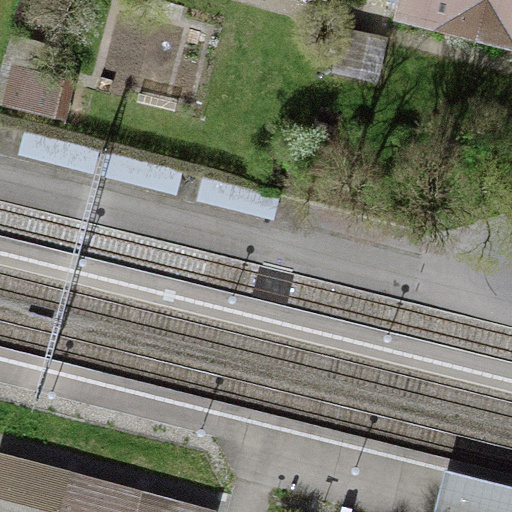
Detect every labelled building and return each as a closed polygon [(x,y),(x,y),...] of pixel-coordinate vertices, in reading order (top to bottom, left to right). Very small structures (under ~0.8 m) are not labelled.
[(511,0),(399,0),(393,21),(511,58),(511,0)] [(65,82),(26,71),(16,107),(55,118),(65,82)] [(24,130),(18,152),(177,194),(183,171),(24,130)] [(203,175),(196,198),(274,219),(281,196),(203,175)] [(214,511),(215,510),(0,451),(0,496),(58,511),(214,511)] [(511,511),(511,482),(445,466),(433,511),(511,511)]
